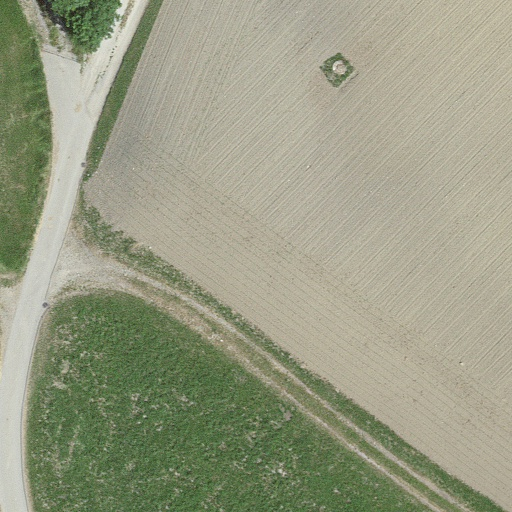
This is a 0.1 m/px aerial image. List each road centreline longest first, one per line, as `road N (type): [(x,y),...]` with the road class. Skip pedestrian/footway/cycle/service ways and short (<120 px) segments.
road 1 (track): [(56,257),(191,316),(449,511)]
road 2 (track): [(0,403),(56,257),(135,0)]
